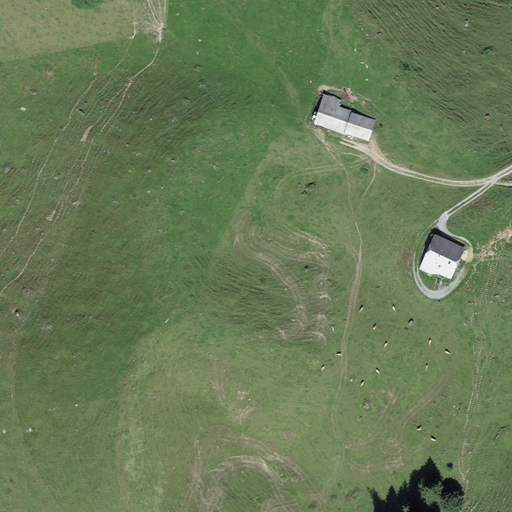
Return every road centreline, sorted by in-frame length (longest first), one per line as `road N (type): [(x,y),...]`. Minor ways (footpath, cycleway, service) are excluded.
road 1 (track): [(370,153),(385,166),(458,185),(503,180)]
road 2 (track): [(296,105),(263,51),(212,0)]
